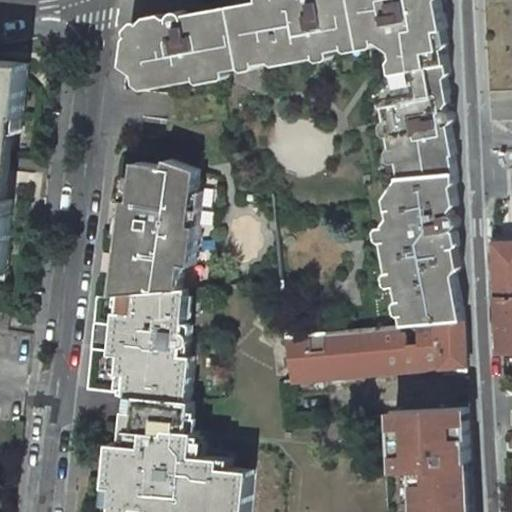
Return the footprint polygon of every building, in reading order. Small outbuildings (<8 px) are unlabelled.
[(269,0),(266,1),(192,13),(189,11),(185,11),(182,11),(179,13),(177,17),(173,17),(169,12),(151,16),(131,37),(127,63),(142,73),(143,81),(152,88),(205,78),(205,80),(209,82),(230,78),(234,75),(234,69),(249,66),(262,64),(277,61),(284,65),(324,59),(322,52),(339,49),(352,47),(354,44),(381,39),(383,39),(385,42),(396,54),(398,61),(392,66),(395,77),(385,92),(391,95),(393,106),(383,108),(381,113),(383,121),(386,123),(391,151),(396,151),(398,164),(401,178),(457,172),(454,154),(456,153),(451,123),(453,120),(453,116),(451,111),(447,109),(446,104),(451,100),(447,78),(450,73),(445,47),(442,48),(438,30),(445,27),(440,0),(269,0)] [(448,42),(445,27),(438,30),(442,48),(445,47),(448,42)] [(381,39),(354,44),(352,47),(354,50),(355,51),(381,46),(382,45),(381,39)] [(339,49),(322,52),(324,59),(326,60),(339,58),(340,55),(339,49)] [(0,266),(8,267),(13,214),(6,213),(15,116),(26,117),(30,64),(0,60),(0,266)] [(254,73),(261,73),(264,69),(262,64),(249,66),(249,72),(254,73)] [(383,108),(393,106),(391,95),(385,92),(381,97),(383,108)] [(398,164),(396,151),(391,151),(389,154),(390,163),(394,165),(398,164)] [(196,225),(204,170),(172,159),(170,165),(141,161),(137,200),(130,199),(117,293),(125,292),(184,287),(188,262),(197,264),(202,226),(196,225)] [(449,245),(447,232),(456,231),(459,229),(461,226),(458,172),(457,172),(401,178),(391,193),(398,195),(401,210),(391,211),(392,218),(387,226),(390,242),(385,242),(390,272),(395,272),(397,286),(400,303),(404,303),(406,315),(402,315),(404,327),(466,321),(456,276),(462,268),(459,247),(454,248),(454,245),(449,245)] [(401,210),(398,195),(391,193),(388,196),(391,211),(401,210)] [(379,231),(380,239),(385,242),(390,242),(387,226),(381,226),(379,231)] [(459,247),(456,231),(447,232),(449,245),(454,245),(454,248),(459,247)] [(511,242),(497,242),(500,296),(511,295),(511,242)] [(395,272),(390,272),(389,273),(387,277),(388,284),(392,287),(397,286),(395,272)] [(151,391),(153,440),(143,441),(146,485),(156,484),(158,511),(232,508),(232,499),(290,496),(287,452),(257,453),(256,447),(228,448),(226,425),(218,425),(216,396),(211,396),(208,351),(195,352),(195,344),(198,343),(201,340),(202,338),(202,334),(201,331),(199,329),(196,327),(194,327),(191,287),(184,287),(125,292),(126,311),(123,312),(125,353),(134,353),(135,372),(145,372),(146,391),(151,391)] [(511,295),(500,296),(503,351),(511,351),(511,295)] [(396,308),(397,313),(401,315),(402,315),(406,315),(404,303),(400,303),(399,304),(396,308)] [(0,330),(10,331),(11,313),(0,311),(0,330)] [(294,382),(468,365),(466,321),(404,327),(289,338),(294,382)] [(475,511),(470,406),(435,408),(405,410),(407,439),(398,440),(399,471),(408,470),(410,500),(424,499),(424,511),(475,511)]
